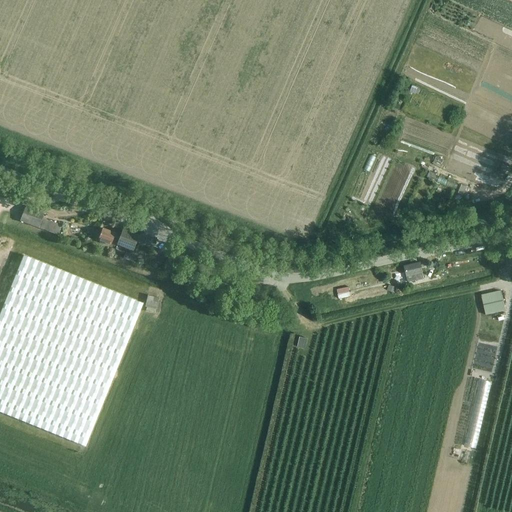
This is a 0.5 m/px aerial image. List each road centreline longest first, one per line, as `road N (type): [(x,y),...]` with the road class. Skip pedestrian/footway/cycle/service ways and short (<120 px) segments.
road 1 (track): [(511,213),(287,262),(0,152)]
road 2 (unclassified): [(0,170),(278,276),(312,277),(511,232)]
road 3 (track): [(472,201),(299,240),(0,127)]
road 4 (track): [(185,242),(173,295),(270,330),(479,287)]
road 5 (track): [(337,233),(337,210),(429,0)]
road 6 (track): [(177,276),(278,276),(302,326)]
road 7 (track): [(478,511),(511,369)]
